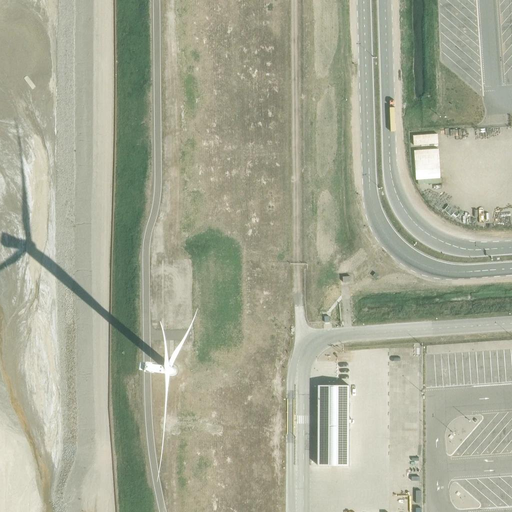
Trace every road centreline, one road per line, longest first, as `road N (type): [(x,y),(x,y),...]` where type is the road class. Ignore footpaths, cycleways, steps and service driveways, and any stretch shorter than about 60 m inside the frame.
road 1 (track): [(69,0),(72,295),(60,370),(59,511)]
road 2 (unclassified): [(364,0),(368,179),(386,235),(403,255),(439,270),(511,268)]
road 3 (unclassified): [(511,247),(448,245),(400,209),(388,174),(384,0)]
road 4 (unclassified): [(341,334),(511,322)]
